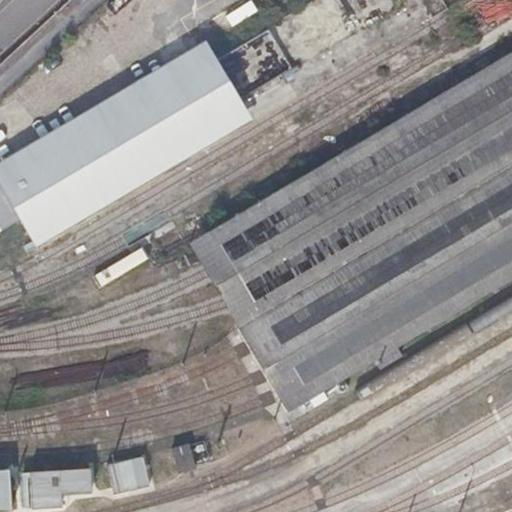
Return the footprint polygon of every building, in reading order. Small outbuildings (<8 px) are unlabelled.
[(208,44),(0,165),(0,186),(21,221),(31,238),(37,248),(47,242),(138,189),(254,121),(247,109),(244,104),(213,53),(208,44)] [(511,53),(187,246),(204,275),(222,305),(247,348),(264,375),(276,395),(287,413),(511,278),(511,53)] [(0,233),(21,221),(0,186),(0,233)] [(198,443),(182,447),(189,467),(191,465),(203,460),(198,443)] [(189,467),(182,447),(181,445),(164,451),(172,477),(181,474),(183,479),(189,477),(187,472),(190,471),(189,467)] [(104,465),(98,466),(105,497),(134,491),(130,476),(137,475),(136,468),(129,470),(127,460),(104,465)] [(85,497),(84,470),(22,473),(22,485),(16,485),(16,497),(23,496),(23,509),(61,507),(60,498),(85,497)]
